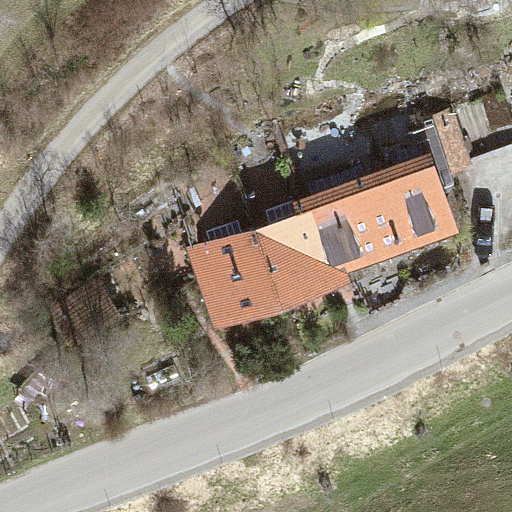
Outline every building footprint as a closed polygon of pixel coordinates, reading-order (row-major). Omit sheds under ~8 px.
[(426,138),(437,167),(471,155),(453,105),(419,118),(426,138)] [(426,138),(375,157),(405,238),(456,219),(439,173),(437,167),(426,138)] [(294,186),(298,197),(327,275),(336,272),(350,267),(347,259),(405,238),(375,157),(294,186)] [(318,279),(327,275),(298,197),(254,212),(284,291),(318,279)] [(215,316),(284,291),(254,212),(186,237),(191,250),(215,316)]
